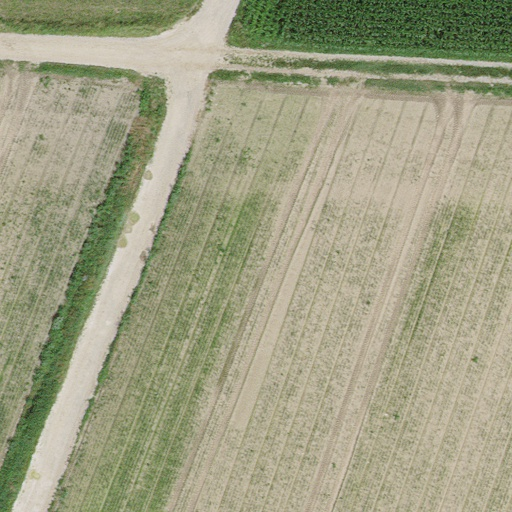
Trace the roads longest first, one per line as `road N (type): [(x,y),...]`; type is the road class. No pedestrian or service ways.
road 1 (track): [(216,0),(20,511)]
road 2 (track): [(0,47),(511,69)]
